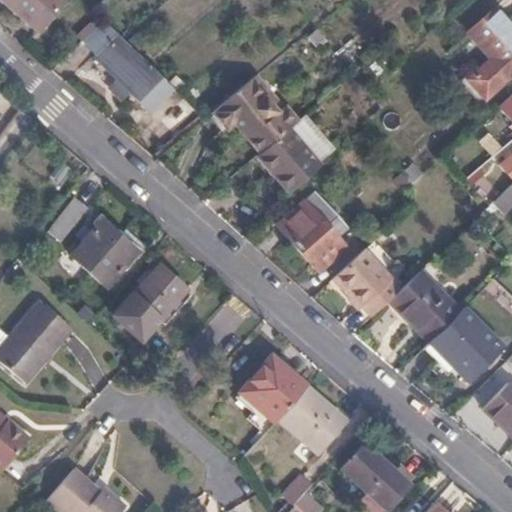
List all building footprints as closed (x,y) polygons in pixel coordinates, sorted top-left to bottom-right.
[(5,0),(43,31),(68,0),(5,0)] [(511,71),(511,27),(494,7),(467,32),(490,57),(464,82),(481,100),(507,76),(511,71)] [(150,111),(173,87),(150,64),(123,36),(105,19),(87,35),(100,50),(97,55),(150,111)] [(229,127),(253,156),(280,133),(294,121),(283,108),(280,111),(252,80),(207,117),(221,133),(229,127)] [(511,119),(511,94),(500,106),(511,119)] [(294,121),(280,133),(314,171),(332,155),(299,118),(294,121)] [(283,199),(314,171),(280,133),(253,156),(250,159),(283,199)] [(481,176),(497,195),(506,187),(489,168),(481,176)] [(399,191),(405,184),(397,173),(389,180),(384,174),(366,190),(383,210),(402,194),(399,191)] [(511,203),(511,181),(506,187),(497,195),(493,199),(504,211),(511,203)] [(333,233),(341,226),(308,189),(274,221),(317,270),(343,245),(333,233)] [(87,211),(73,199),(52,227),(66,238),(87,211)] [(137,251),(103,221),(71,255),(105,286),(137,251)] [(390,277),(362,248),(331,276),(356,303),(372,286),(386,300),(389,296),(396,290),(387,280),(390,277)] [(131,295),(114,315),(149,346),(166,327),(192,296),(158,266),(132,296),(131,295)] [(419,268),(396,290),(389,296),(429,339),(459,310),(419,268)] [(361,303),(370,314),(386,300),(372,286),(356,303),(358,305),(361,303)] [(0,343),(0,365),(22,385),(70,332),(38,302),(0,343)] [(502,346),(464,305),(459,310),(429,339),(453,365),(468,380),(502,346)] [(429,339),(423,345),(447,371),(453,365),(429,339)] [(278,418),(305,386),(272,358),(236,400),(269,429),(278,418)] [(480,407),(511,436),(511,387),(504,381),(480,407)] [(346,421),(305,386),(278,418),(319,453),(346,421)] [(0,463),(18,442),(0,426),(0,463)] [(243,442),(233,455),(242,462),(251,450),(243,442)] [(409,486),(363,446),(342,471),(388,511),(409,486)] [(90,493),(63,471),(36,504),(46,511),(111,511),(115,508),(93,489),(90,493)] [(294,486),(284,498),(293,505),(303,494),(294,486)]
